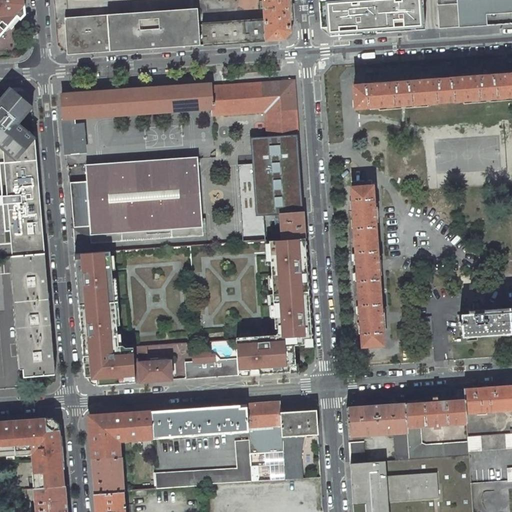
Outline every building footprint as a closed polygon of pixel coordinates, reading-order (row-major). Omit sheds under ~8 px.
[(0,0),(0,38),(10,28),(7,25),(18,15),(21,18),(25,14),(23,0),(0,0)] [(287,0),(262,0),(263,1),(260,2),(261,10),(263,10),(264,21),(202,25),(203,45),(266,41),(281,39),(290,30),(287,0)] [(425,30),(422,0),(318,0),(321,29),(330,36),(376,33),(425,30)] [(511,0),(467,0),(471,28),(497,25),(511,24),(511,0)] [(197,8),(64,18),(67,55),(200,45),(197,8)] [(7,25),(10,28),(21,18),(18,15),(7,25)] [(374,85),(353,86),(355,108),(511,96),(511,72),(501,73),(502,75),(471,78),(471,75),(459,76),(459,78),(429,81),(429,78),(416,79),(417,82),(386,84),(386,81),(374,82),(374,85)] [(61,94),(63,119),(74,118),(212,109),(212,115),(265,111),(269,155),(299,153),(294,81),(211,86),(211,84),(61,94)] [(17,91),(15,93),(10,88),(0,100),(0,167),(2,196),(0,196),(0,204),(3,205),(5,231),(10,230),(12,256),(14,256),(45,253),(35,136),(34,137),(19,124),(32,108),(28,104),(29,102),(29,100),(28,97),(26,93),(25,92),(20,91),(17,91)] [(74,118),(63,119),(65,143),(77,142),(78,150),(86,149),(84,124),(82,123),(81,123),(75,123),(74,118)] [(65,143),(66,151),(78,150),(77,142),(65,143)] [(86,181),(70,182),(74,227),(90,226),(90,234),(91,234),(92,242),(202,235),(201,227),(202,227),(198,157),(86,165),(86,181)] [(282,240),(305,238),(300,169),(277,171),(282,240)] [(373,186),(351,187),(362,347),(384,345),(382,324),(384,324),(384,313),(381,313),(379,272),(381,271),(380,260),(378,260),(375,219),(377,219),(376,207),(374,207),(373,186)] [(304,345),(311,345),(305,238),(282,240),(269,240),(270,252),(272,252),(273,260),(270,260),(271,276),(274,276),(274,285),(272,285),(272,294),(275,294),(276,314),(274,314),(274,328),(277,328),(277,335),(235,338),(238,375),(295,372),(293,346),(293,342),(303,341),(304,345)] [(111,259),(110,250),(75,253),(85,377),(96,377),(96,385),(135,383),(134,363),(133,348),(125,348),(123,346),(119,346),(118,348),(115,344),(114,334),(117,334),(115,320),(113,320),(110,282),(113,282),(112,268),(109,268),(108,259),(111,259)] [(45,253),(14,256),(23,369),(24,377),(55,374),(45,253)] [(12,256),(11,256),(20,369),(23,369),(14,256),(12,256)] [(113,282),(110,282),(113,320),(115,320),(119,320),(116,282),(113,282)] [(511,310),(469,314),(461,314),(462,337),(511,333),(511,310)] [(420,363),(434,362),(431,316),(417,317),(419,356),(420,362),(420,363)] [(148,362),(146,346),(133,347),(133,348),(134,363),(148,362)] [(185,362),(186,379),(238,375),(237,359),(185,362)] [(148,362),(134,363),(135,383),(140,383),(171,380),(171,361),(148,362)] [(511,386),(464,390),(464,400),(466,413),(482,411),(482,412),(490,411),(511,409),(511,386)] [(467,423),(466,413),(464,400),(438,402),(437,397),(432,397),(433,402),(405,404),(408,432),(409,459),(469,455),(469,451),(468,442),(426,445),(421,443),(420,426),(434,425),(434,427),(439,427),(439,425),(467,423)] [(280,402),(247,404),(249,430),(249,440),(250,452),(278,451),(278,458),(283,458),(283,453),(283,450),(281,424),(281,412),(280,402)] [(249,430),(247,404),(151,411),(153,437),(249,430)] [(409,459),(408,432),(405,404),(346,408),(348,436),(394,433),(395,460),(409,459)] [(316,410),(281,412),(281,424),(283,450),(283,453),(283,458),(283,463),(285,479),(300,478),(298,452),(301,452),(304,435),(318,434),(316,410)] [(151,411),(89,415),(92,458),(120,456),(119,440),(153,438),(153,437),(151,411)] [(38,488),(65,486),(59,427),(48,417),(38,418),(35,422),(0,424),(0,455),(5,456),(8,451),(31,450),(32,454),(33,469),(37,473),(38,488)] [(511,447),(511,434),(510,434),(468,438),(468,442),(469,451),(511,447)] [(250,452),(249,440),(235,441),(237,468),(155,473),(156,488),(207,485),(207,483),(252,481),(251,465),(250,452)] [(350,463),(365,462),(364,441),(349,442),(350,463)] [(255,465),(283,463),(283,458),(278,458),(278,451),(250,452),(251,465),(255,465)] [(120,456),(92,458),(95,493),(124,491),(121,456),(120,456)] [(365,462),(350,463),(353,504),(365,504),(365,511),(388,511),(388,502),(439,499),(437,473),(386,476),(385,461),(365,462)] [(255,465),(256,481),(285,479),(283,463),(255,465)] [(511,511),(511,481),(508,481),(482,483),(483,492),(481,500),(481,501),(485,510),(484,511),(511,511)] [(36,511),(66,511),(65,486),(38,488),(35,488),(36,511)] [(125,511),(124,491),(95,493),(96,511),(125,511)]
